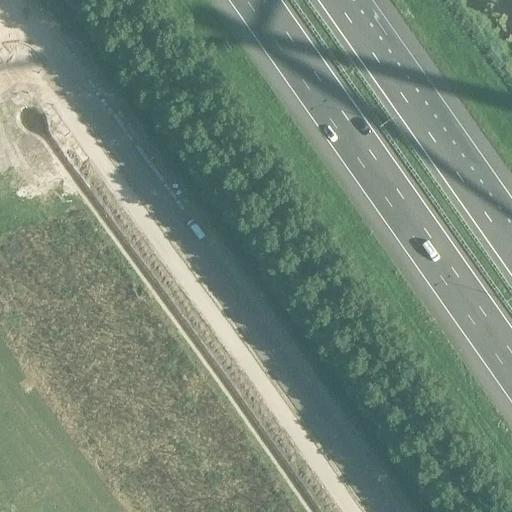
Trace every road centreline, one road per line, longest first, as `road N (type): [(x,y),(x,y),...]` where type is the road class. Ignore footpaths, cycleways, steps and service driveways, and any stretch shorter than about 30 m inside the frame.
road 1 (unclassified): [(24,12),(380,511)]
road 2 (motorway): [(256,0),(511,365)]
road 3 (motorway): [(511,249),(338,0)]
